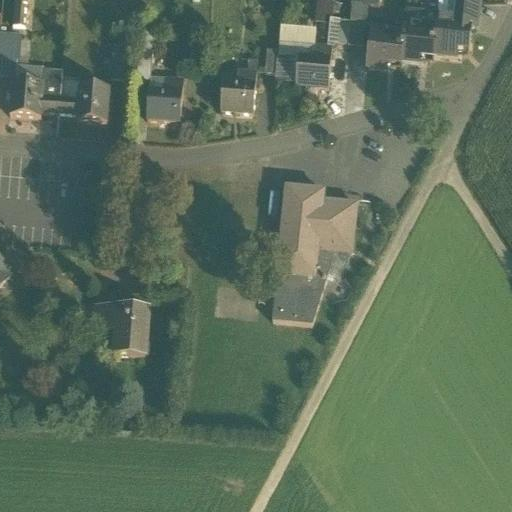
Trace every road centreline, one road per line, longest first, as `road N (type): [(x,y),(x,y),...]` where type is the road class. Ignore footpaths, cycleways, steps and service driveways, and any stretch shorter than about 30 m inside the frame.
road 1 (residential): [(0,148),(162,161),(276,143),(482,81),(511,18)]
road 2 (track): [(482,81),(257,511)]
road 3 (track): [(443,162),(511,271)]
